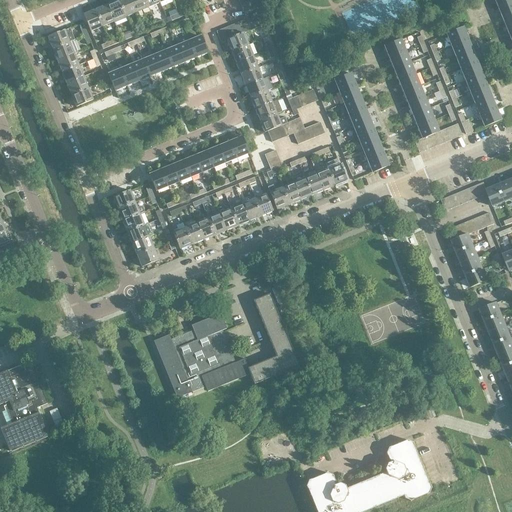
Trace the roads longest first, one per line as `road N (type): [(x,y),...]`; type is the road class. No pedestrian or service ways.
road 1 (residential): [(132,295),(410,182)]
road 2 (residential): [(505,423),(410,182)]
road 3 (residential): [(85,181),(240,118),(227,87),(191,102)]
road 4 (residential): [(85,181),(20,21)]
road 5 (residential): [(46,245),(4,129)]
road 6 (residential): [(132,295),(85,181)]
